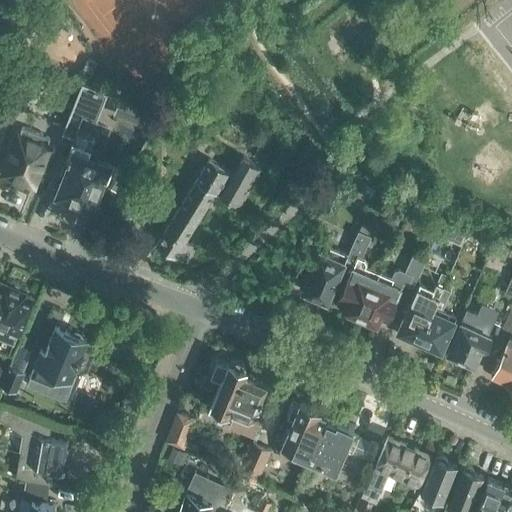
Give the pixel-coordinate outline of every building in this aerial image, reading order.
[(81,82),(67,77),(63,88),(76,93),(81,82)] [(13,87),(1,118),(12,122),(24,92),(13,87)] [(98,113),(73,104),(62,133),(74,137),(68,152),(59,175),(64,177),(58,192),(76,198),(74,203),(87,208),(88,203),(91,204),(100,182),(101,183),(103,183),(105,182),(106,181),(106,180),(111,167),(113,167),(113,166),(94,159),(106,128),(94,124),(98,113)] [(9,178),(10,179),(13,180),(15,180),(17,179),(19,178),(33,183),(48,145),(47,144),(50,136),(22,126),(19,133),(10,156),(6,155),(1,168),(5,169),(4,172),(5,172),(5,174),(6,175),(7,177),(9,178)] [(232,172),(209,157),(156,244),(186,262),(195,246),(184,239),(214,189),(239,204),(262,167),(243,156),(232,172)] [(397,200),(390,216),(399,220),(406,204),(397,200)] [(442,217),(436,231),(459,241),(466,227),(461,226),(442,217)] [(361,221),(358,230),(367,234),(371,226),(361,221)] [(358,230),(348,253),(346,257),(358,262),(370,235),(367,234),(358,230)] [(300,281),(311,255),(316,244),(315,244),(317,240),(305,234),(303,238),(301,238),(285,274),(300,281)] [(316,244),(311,255),(317,258),(302,290),(312,294),(311,297),(323,302),(324,299),(327,300),(346,257),(348,253),(317,240),(315,244),(316,244)] [(392,277),(379,271),(359,317),(373,323),(374,322),(376,323),(379,317),(384,320),(387,313),(389,314),(403,281),(412,285),(424,258),(412,253),(405,271),(399,269),(394,270),(392,277)] [(345,311),(359,317),(379,271),(365,265),(363,270),(353,266),(341,293),(343,294),(340,301),(346,303),(343,309),(346,310),(345,311)] [(444,284),(439,295),(446,298),(451,287),(444,284)] [(32,297),(27,295),(5,286),(0,298),(0,335),(14,341),(32,297)] [(410,335),(419,339),(434,306),(412,297),(398,330),(399,331),(400,335),(407,338),(410,335)] [(490,334),(488,333),(498,310),(482,303),(477,314),(466,309),(447,352),(461,358),(462,362),(468,365),(471,363),(474,364),(482,346),(484,347),(490,334)] [(455,316),(434,306),(419,339),(428,343),(429,347),(435,350),(439,348),(441,349),(455,316)] [(511,331),(511,306),(503,327),(511,331)] [(53,383),(57,371),(71,377),(75,367),(83,370),(87,368),(93,355),(91,351),(83,347),(87,338),(84,337),(84,336),(83,334),(82,332),(80,331),(79,330),(77,330),(76,329),(75,329),(73,330),(71,330),(70,331),(55,325),(45,350),(41,348),(30,374),(53,383)] [(502,380),(511,384),(511,332),(493,372),(504,377),(502,380)] [(232,419),(237,421),(248,426),(251,419),(252,419),(257,407),(258,408),(262,398),(261,397),(267,382),(245,373),(247,369),(245,368),(243,361),(236,359),(230,362),(228,362),(227,364),(217,360),(210,376),(221,380),(211,404),(208,412),(226,419),(229,411),(230,412),(231,410),(235,412),(232,419)] [(24,372),(9,366),(1,384),(16,390),(24,372)] [(294,418),(280,450),(307,461),(326,415),(317,411),(318,409),(301,401),(300,404),(293,401),(287,415),(294,418)] [(20,449),(16,475),(25,479),(49,483),(51,484),(53,469),(61,470),(66,440),(49,437),(52,425),(3,405),(0,412),(0,418),(11,425),(25,433),(22,449),(20,449)] [(183,445),(194,417),(177,411),(167,439),(183,445)] [(337,465),(344,448),(351,432),(354,424),(352,423),(338,417),(337,417),(336,419),(326,415),(307,461),(317,466),(321,458),(337,465)] [(372,461),(379,444),(351,432),(344,448),(372,461)] [(415,447),(403,442),(388,436),(376,463),(361,495),(363,496),(362,498),(362,497),(356,511),(357,511),(368,511),(372,503),(371,502),(372,500),(375,501),(390,469),(418,482),(430,454),(415,448),(415,447)] [(258,476),(272,445),(254,438),(241,469),(258,476)] [(189,452),(170,445),(166,456),(185,463),(189,452)] [(433,500),(442,503),(457,465),(447,461),(447,460),(446,458),(445,457),(443,456),(441,455),(440,456),(438,456),(437,457),(434,456),(420,490),(435,496),(433,500)] [(462,506),(460,510),(464,511),(469,511),(484,476),(474,472),(474,471),(474,470),(473,468),(472,467),(471,467),(470,466),(468,466),(466,466),(464,467),(463,468),(461,467),(447,501),(462,506)] [(220,511),(232,487),(218,481),(215,488),(191,477),(175,511),(220,511)] [(257,511),(258,510),(245,504),(243,496),(247,487),(245,481),(236,477),(220,511),(257,511)] [(501,511),(511,486),(487,477),(473,511),(501,511)] [(22,498),(32,499),(46,501),(49,483),(25,479),(22,498)] [(309,489),(297,483),(292,494),(305,499),(309,489)] [(511,511),(511,486),(501,511),(511,511)] [(261,510),(266,511),(269,511),(274,502),(266,498),(261,510)] [(53,511),(55,503),(46,501),(32,499),(29,511),(53,511)]
